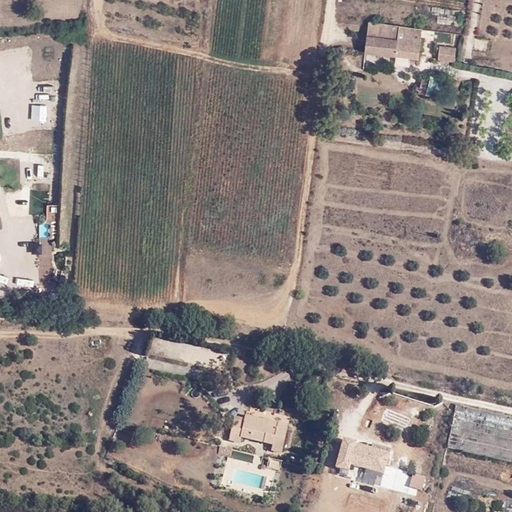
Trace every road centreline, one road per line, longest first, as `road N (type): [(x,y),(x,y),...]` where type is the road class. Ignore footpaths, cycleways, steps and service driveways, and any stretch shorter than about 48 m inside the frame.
road 1 (track): [(333,0),(297,279)]
road 2 (unknown): [(511,411),(390,388),(370,395),(348,422)]
